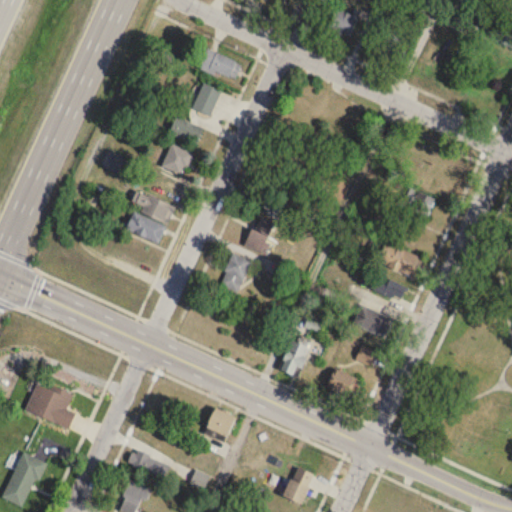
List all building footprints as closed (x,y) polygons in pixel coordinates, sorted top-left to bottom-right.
[(431,0),(413,0),(412,1),(427,9),(431,0)] [(360,14),(334,5),(326,30),(351,39),(360,14)] [(511,49),(511,29),(492,21),(484,37),(511,49)] [(395,62),(405,40),(387,32),(377,54),(395,62)] [(200,67),(234,82),(242,64),(207,49),(200,67)] [(221,91),(203,83),(192,109),(210,117),(221,91)] [(203,129),(176,117),(169,133),(196,145),(203,129)] [(162,166),(183,176),(193,154),(172,144),(162,166)] [(400,208),(427,219),(435,198),(408,188),(400,208)] [(159,245),(174,206),(136,191),(130,207),(133,208),(124,231),(159,245)] [(262,253),(276,224),(258,216),(245,246),(262,253)] [(413,278),(422,259),(386,242),(377,262),(413,278)] [(219,284),(237,293),(251,261),(233,253),(219,284)] [(400,302),(406,287),(378,274),(371,289),(400,302)] [(393,320),(360,306),(352,324),(385,338),(393,320)] [(309,348),(291,340),(278,370),(296,378),(309,348)] [(376,352),(362,345),(355,360),(369,367),(376,352)] [(352,394),(352,374),(331,374),(331,394),(352,394)] [(25,412),(69,428),(75,410),(68,408),(72,396),(36,383),(25,412)] [(235,417),(214,408),(205,429),(227,438),(235,417)] [(163,477),(169,464),(133,450),(128,464),(163,477)] [(23,507),(44,462),(23,452),(2,497),(23,507)] [(282,498),(301,506),(314,474),(294,466),(282,498)] [(140,511),(140,504),(149,504),(149,484),(123,484),(123,511),(140,511)]
